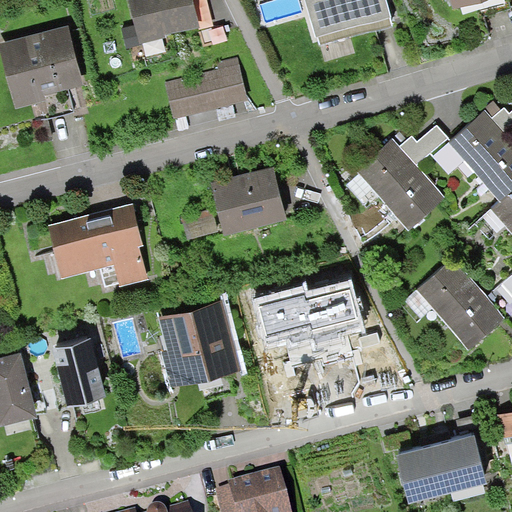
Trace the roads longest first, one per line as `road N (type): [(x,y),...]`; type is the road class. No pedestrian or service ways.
road 1 (residential): [(511,54),(99,170),(0,189)]
road 2 (residential): [(511,373),(20,511)]
